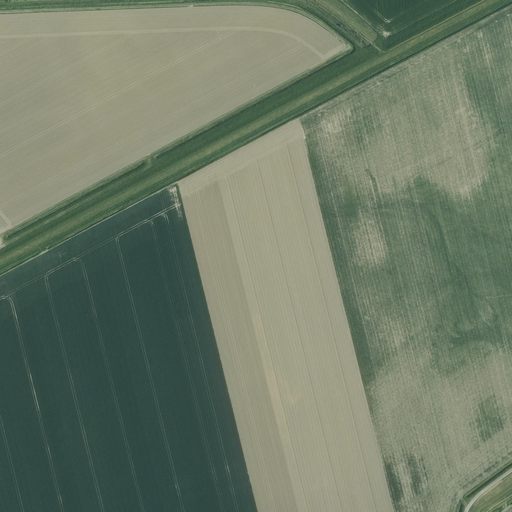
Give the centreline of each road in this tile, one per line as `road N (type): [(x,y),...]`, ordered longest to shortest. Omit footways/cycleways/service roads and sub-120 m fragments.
road 1 (track): [(329,0),(379,37),(393,62),(511,0)]
road 2 (track): [(0,246),(147,166),(147,157)]
